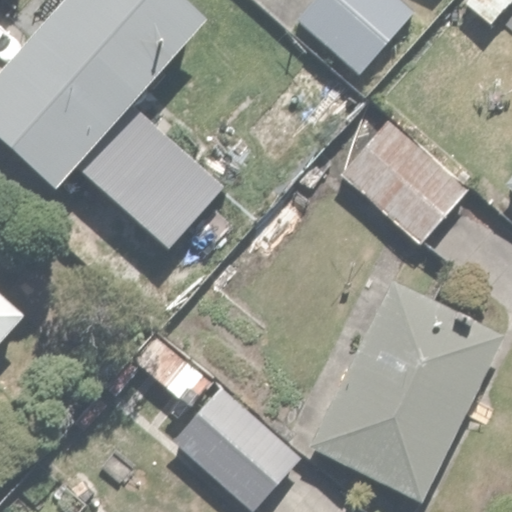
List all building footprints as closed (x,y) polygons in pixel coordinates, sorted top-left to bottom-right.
[(0,133),(47,175),(66,153),(158,234),(208,178),(116,97),(195,6),(188,0),(44,0),(0,50),(0,133)] [(304,0),(292,15),(358,68),(411,2),(407,0),(304,0)] [(414,241),(464,185),(387,115),(336,171),(414,241)] [(511,161),(500,175),(511,186),(511,161)] [(421,491),(494,329),(380,276),(306,439),(421,491)] [(0,294),(0,333),(20,312),(0,294)] [(172,437),(245,502),(292,449),(219,384),(172,437)] [(0,461),(22,436),(0,416),(0,461)]
